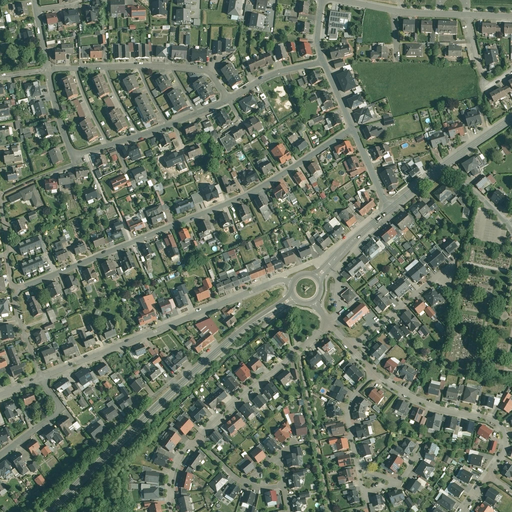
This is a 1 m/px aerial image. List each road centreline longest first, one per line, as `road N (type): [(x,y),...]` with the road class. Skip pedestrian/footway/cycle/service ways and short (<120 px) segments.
road 1 (residential): [(354,129),(246,196),(13,290)]
road 2 (tertiary): [(51,511),(254,321)]
road 3 (residential): [(292,282),(274,281),(41,377)]
road 4 (residential): [(373,372),(426,404),(499,424),(505,448),(489,475)]
road 5 (residential): [(196,438),(329,322)]
road 6 (residential): [(453,265),(352,348)]
